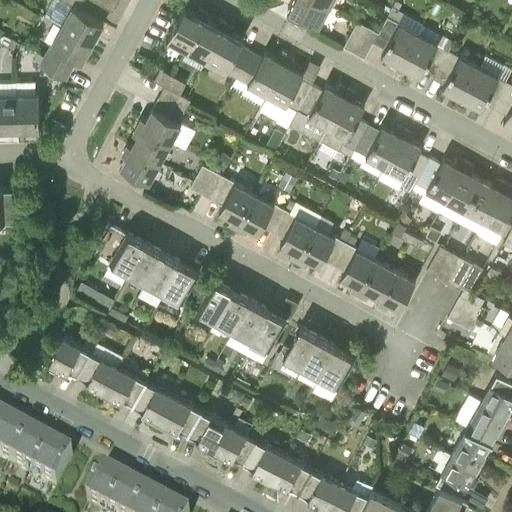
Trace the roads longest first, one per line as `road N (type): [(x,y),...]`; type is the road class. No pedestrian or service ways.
road 1 (residential): [(410,356),(79,172),(67,155)]
road 2 (residential): [(511,152),(240,0)]
road 3 (residential): [(248,511),(0,383)]
road 4 (residential): [(150,0),(67,155)]
